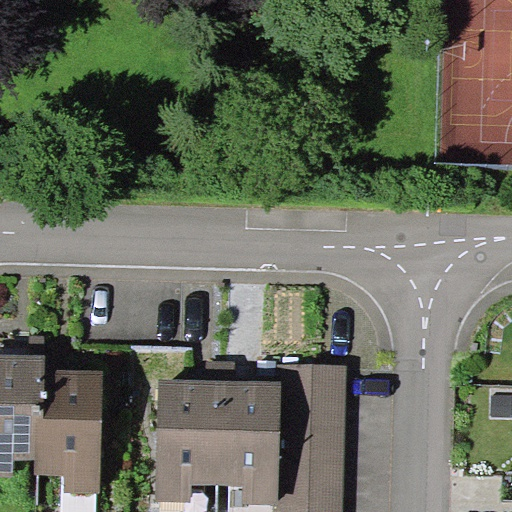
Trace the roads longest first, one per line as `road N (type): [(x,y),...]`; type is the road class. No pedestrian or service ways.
road 1 (residential): [(0,250),(432,266)]
road 2 (residential): [(432,266),(425,511)]
